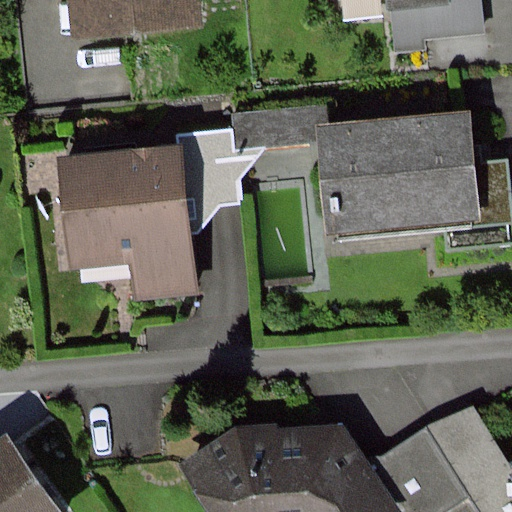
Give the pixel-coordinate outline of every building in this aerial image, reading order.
[(195,0),(79,0),(83,40),(198,29),(195,0)] [(319,138),(327,237),(476,225),(469,126),(319,138)] [(65,168),(74,264),(126,259),(130,302),(189,296),(175,157),(65,168)] [(406,441),(452,511),(511,511),(511,474),(506,478),(458,412),(406,441)] [(452,511),(406,441),(367,463),(343,432),(245,429),(176,466),(205,511),(452,511)] [(0,466),(0,511),(50,511),(12,458),(0,466)]
